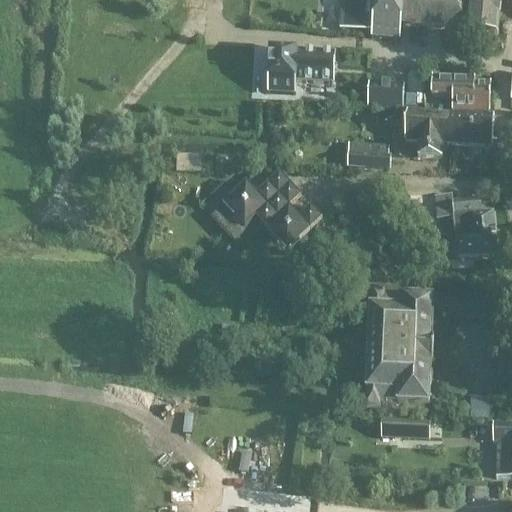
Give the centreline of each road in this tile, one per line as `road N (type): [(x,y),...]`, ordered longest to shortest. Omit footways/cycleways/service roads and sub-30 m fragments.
road 1 (track): [(507,71),(435,53),(233,38),(216,25),(215,0)]
road 2 (track): [(0,386),(125,406),(263,503)]
road 3 (track): [(53,227),(64,178),(189,33),(214,20)]
road 4 (residential): [(511,189),(501,128),(511,50)]
